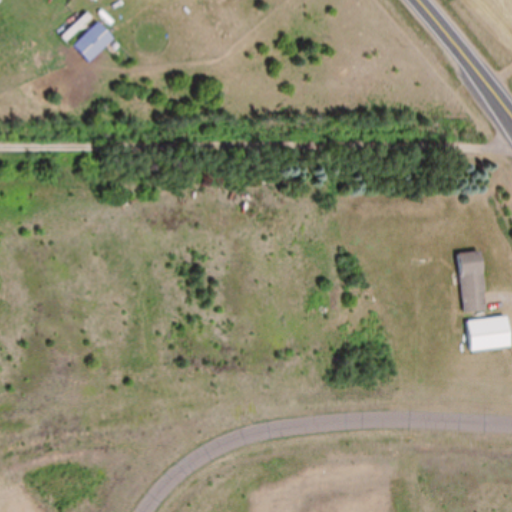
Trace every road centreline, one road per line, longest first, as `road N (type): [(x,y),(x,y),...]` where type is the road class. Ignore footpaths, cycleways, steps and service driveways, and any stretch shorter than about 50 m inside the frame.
road 1 (residential): [(511,414),(293,413),(229,426),(187,449),(135,511)]
road 2 (tertiary): [(511,123),(418,0)]
